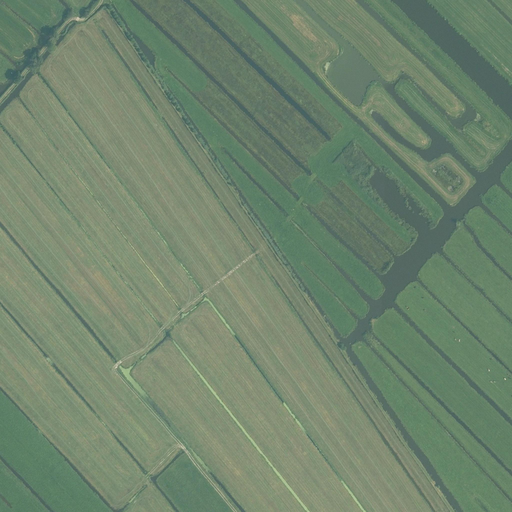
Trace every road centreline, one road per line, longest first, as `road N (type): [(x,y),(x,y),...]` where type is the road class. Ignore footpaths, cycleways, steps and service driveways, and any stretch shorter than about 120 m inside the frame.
road 1 (track): [(337,143),(279,236),(115,364),(180,443),(146,476)]
road 2 (track): [(0,100),(69,19),(84,19),(101,0)]
